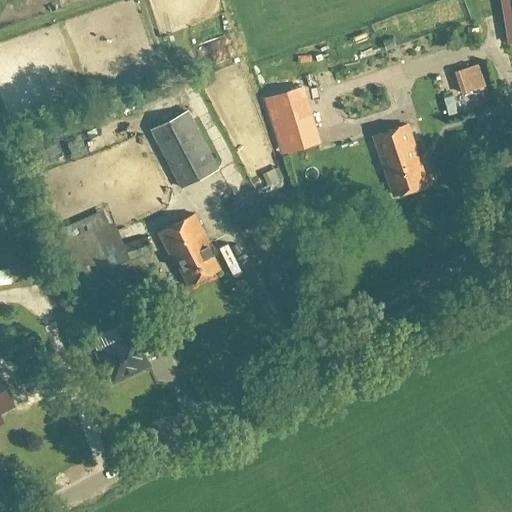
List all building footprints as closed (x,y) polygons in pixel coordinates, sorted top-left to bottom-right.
[(511,42),(511,0),(502,0),(506,23),(509,43),(511,42)] [(452,69),(457,93),(487,86),(482,63),(452,69)] [(271,100),(288,153),(320,143),(304,90),(271,100)] [(181,188),(218,169),(187,111),(150,130),(181,188)] [(396,196),(426,186),(418,164),(420,163),(408,126),(374,138),(387,175),(389,174),(396,196)] [(50,140),(37,146),(47,168),(60,162),(50,140)] [(189,287),(221,270),(209,247),(211,246),(195,215),(159,234),(175,265),(177,264),(189,287)] [(94,228),(89,218),(51,235),(81,301),(140,276),(132,258),(152,253),(148,236),(125,240),(116,218),(94,228)] [(159,337),(147,313),(119,327),(126,340),(98,354),(113,384),(149,366),(138,345),(143,342),(144,344),(159,337)]
